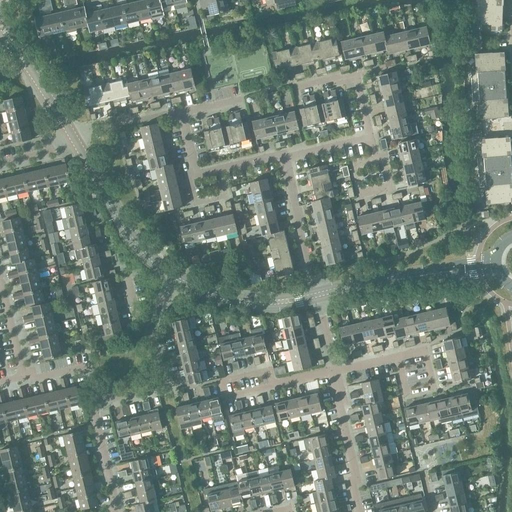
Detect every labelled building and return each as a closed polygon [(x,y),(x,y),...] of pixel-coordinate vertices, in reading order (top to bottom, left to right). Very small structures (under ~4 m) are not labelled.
[(50,0),(39,0),(37,1),(39,11),(52,8),(50,0)] [(119,7),(111,9),(115,26),(127,23),(121,0),(120,0),(117,1),(119,7)] [(126,0),(121,0),(127,23),(139,21),(135,3),(127,5),(126,0)] [(143,0),(143,1),(135,3),(139,21),(152,18),(147,0),(143,0)] [(147,0),(152,18),(164,15),(163,8),(162,8),(160,0),(147,0)] [(173,0),(175,5),(176,9),(188,6),(186,0),(173,0)] [(226,0),(220,0),(199,5),(201,10),(209,8),(211,16),(229,11),(226,0)] [(277,3),(279,9),(296,5),(294,0),(288,0),(286,1),(286,0),(265,0),(267,5),(277,3)] [(477,0),(476,25),(491,25),(491,31),(502,32),(503,6),(504,6),(503,0),(477,0)] [(75,3),(71,4),(76,28),(88,25),(89,25),(86,14),(85,7),(76,9),(75,3)] [(60,13),(64,31),(65,35),(77,32),(76,28),(71,4),(67,5),(68,11),(60,13)] [(101,5),(97,6),(103,29),(115,26),(111,9),(103,10),(101,5)] [(94,12),(86,14),(89,25),(88,25),(90,32),(103,29),(97,6),(93,7),(94,12)] [(51,9),(46,10),(52,34),(64,31),(60,13),(52,15),(51,9)] [(52,34),(46,10),(42,11),(43,17),(35,19),(39,37),(52,34)] [(427,27),(416,29),(420,49),(426,47),(426,45),(431,44),(427,27)] [(416,29),(405,32),(409,49),(414,48),(414,50),(420,49),(416,29)] [(384,32),(373,35),(377,54),(383,53),(382,51),(387,50),(384,37),(385,37),(384,32)] [(405,32),(395,34),(399,54),(405,52),(405,50),(409,49),(405,32)] [(395,34),(385,37),(384,37),(387,50),(388,54),(393,53),(393,55),(399,54),(395,34)] [(373,35),(362,37),(366,55),(371,53),(371,55),(377,54),(373,35)] [(362,37),(352,40),(356,59),(362,58),(362,56),(366,55),(362,37)] [(336,38),(325,41),(329,60),(335,59),(335,57),(340,55),(336,38)] [(356,59),(352,40),(341,42),(345,60),(350,58),(350,60),(356,59)] [(325,41),(314,43),(318,60),(323,59),(323,61),(329,60),(325,41)] [(314,43),(304,46),(308,65),(314,63),(314,62),(318,60),(314,43)] [(304,46),(293,48),(297,65),(302,64),(302,66),(308,65),(304,46)] [(293,48),(283,50),(287,70),(293,68),(293,66),(297,65),(293,48)] [(287,70),(283,50),(272,53),(276,71),(281,69),(281,71),(287,70)] [(474,54),(476,73),(490,72),(491,82),(476,83),(477,91),(491,90),(492,100),(478,101),(479,120),(497,118),(509,117),(508,99),(507,99),(505,71),(506,71),(504,52),(492,53),(474,54)] [(191,69),(180,72),(185,91),(191,89),(190,87),(195,86),(191,69)] [(180,72),(170,74),(174,91),(178,90),(179,92),(185,91),(180,72)] [(378,81),(379,87),(399,82),(396,72),(379,76),(380,81),(378,81)] [(170,74),(159,76),(164,96),(170,94),(169,93),(174,91),(170,74)] [(159,76),(149,79),(153,96),(157,95),(158,97),(164,96),(159,76)] [(127,79),(116,82),(121,101),(126,100),(126,98),(130,97),(131,97),(128,84),(127,79)] [(149,79),(138,81),(143,101),(149,99),(148,97),(153,96),(149,79)] [(138,81),(128,84),(131,97),(130,97),(131,101),(136,100),(137,102),(143,101),(138,81)] [(116,82),(105,84),(110,102),(114,101),(114,103),(121,101),(116,82)] [(383,93),(384,97),(401,93),(399,82),(379,87),(381,93),(383,93)] [(105,84),(95,87),(99,106),(105,105),(105,103),(110,102),(105,84)] [(99,106),(95,87),(84,90),(88,107),(93,106),(94,108),(99,106)] [(335,90),(329,91),(336,119),(346,117),(342,99),(337,100),(335,90)] [(325,103),(321,104),(325,122),(336,119),(329,91),(323,93),(325,103)] [(383,102),(384,108),(404,103),(401,93),(384,97),(385,102),(383,102)] [(314,95),(308,96),(314,124),(325,122),(321,104),(316,105),(314,95)] [(314,124),(308,96),(302,98),(304,108),(299,109),(304,127),(314,124)] [(4,101),(7,112),(24,107),(22,97),(4,101)] [(388,114),(389,118),(406,114),(404,103),(384,108),(386,114),(388,114)] [(7,112),(9,122),(27,118),(24,107),(7,112)] [(295,112),(284,114),(289,134),(295,132),(294,130),(299,129),(295,112)] [(240,113),(234,114),(240,142),(251,139),(247,122),(242,123),(240,113)] [(230,126),(225,127),(230,144),(240,142),(234,114),(227,116),(230,126)] [(284,114),(273,117),(278,134),(282,133),(283,135),(289,134),(284,114)] [(388,123),(389,129),(409,124),(406,114),(389,118),(390,123),(388,123)] [(273,117),(263,119),(268,139),(274,137),(273,135),(278,134),(273,117)] [(9,122),(12,133),(29,128),(27,118),(9,122)] [(218,118),(212,119),(219,147),(230,144),(225,127),(221,128),(218,118)] [(219,147),(212,119),(207,121),(209,131),(204,132),(208,150),(219,147)] [(268,139),(263,119),(252,122),(256,139),(261,138),(262,140),(268,139)] [(140,128),(143,138),(163,134),(161,128),(159,128),(158,123),(140,128)] [(409,124),(389,129),(391,135),(393,135),(394,139),(411,135),(409,124)] [(29,128),(12,133),(14,144),(32,139),(29,128)] [(143,138),(146,149),(163,145),(162,140),(164,140),(163,134),(143,138)] [(480,139),(482,158),(496,157),(497,167),(483,168),(484,176),(498,175),(499,185),(484,186),(486,205),(504,203),(511,202),(511,164),(511,156),(510,137),(498,138),(480,139)] [(398,148),(399,154),(419,150),(416,139),(399,143),(400,148),(398,148)] [(146,149),(148,159),(168,155),(166,149),(164,149),(163,145),(146,149)] [(403,160),(404,164),(421,160),(419,150),(399,154),(401,160),(403,160)] [(151,170),(155,169),(168,166),(168,165),(167,161),(169,161),(168,155),(148,159),(151,170)] [(63,165),(55,167),(59,184),(70,182),(66,164),(68,164),(67,158),(62,159),(63,165)] [(403,169),(404,175),(424,171),(421,160),(404,164),(405,169),(403,169)] [(155,169),(158,179),(177,175),(176,169),(174,169),(173,164),(168,165),(168,166),(155,169)] [(308,174),(310,180),(329,176),(326,165),(309,169),(310,174),(308,174)] [(55,167),(45,169),(49,187),(59,184),(55,167)] [(45,169),(34,172),(38,189),(49,187),(45,169)] [(424,171),(404,175),(405,181),(407,181),(409,186),(426,182),(424,171)] [(34,172),(24,174),(28,192),(38,189),(34,172)] [(24,174),(13,177),(17,194),(28,192),(24,174)] [(158,179),(160,190),(178,186),(177,181),(179,181),(177,175),(158,179)] [(313,186),(314,190),(331,186),(329,176),(310,180),(311,186),(313,186)] [(13,177),(3,179),(7,197),(17,194),(13,177)] [(250,183),(252,194),(272,189),(270,183),(268,184),(267,179),(250,183)] [(160,190),(163,200),(182,196),(181,190),(179,190),(178,186),(160,190)] [(313,195),(315,201),(329,198),(334,197),(331,186),(314,190),(315,195),(313,195)] [(252,194),(255,204),(272,200),(271,196),(273,195),(272,189),(252,194)] [(182,196),(163,200),(165,211),(183,207),(181,202),(184,202),(182,196)] [(311,207),(312,213),(332,208),(329,198),(315,201),(312,202),(313,206),(311,207)] [(255,204),(257,215),(277,210),(275,204),(273,205),(272,200),(255,204)] [(416,201),(410,203),(414,222),(425,219),(421,202),(416,203),(416,201)] [(64,207),(67,218),(84,214),(81,203),(64,207)] [(404,206),(400,207),(404,224),(414,222),(410,203),(404,204),(404,206)] [(395,206),(389,208),(393,227),(404,224),(400,207),(395,208),(395,206)] [(316,218),(317,223),(334,219),(332,208),(312,213),(314,219),(316,218)] [(383,211),(379,212),(383,229),(393,227),(389,208),(383,209),(383,211)] [(43,212),(45,224),(52,222),(53,222),(50,210),(43,212)] [(257,215),(260,225),(277,221),(276,217),(278,216),(277,210),(257,215)] [(373,211),(368,213),(372,232),(383,229),(379,212),(374,213),(373,211)] [(372,232),(368,213),(362,214),(362,216),(357,217),(361,235),(372,232)] [(67,218),(70,229),(86,225),(84,214),(67,218)] [(228,214),(222,215),(227,235),(238,232),(233,214),(229,216),(228,214)] [(217,218),(212,220),(216,237),(227,235),(222,215),(216,216),(217,218)] [(5,232),(23,228),(20,217),(2,222),(5,232)] [(207,219),(201,220),(206,240),(216,237),(212,220),(208,221),(207,219)] [(316,228),(317,234),(337,229),(334,219),(317,223),(318,228),(316,228)] [(195,223),(191,225),(195,242),(206,240),(201,220),(195,221),(195,223)] [(262,236),(267,235),(282,231),(280,225),(278,226),(277,221),(260,225),(262,236)] [(52,222),(45,224),(48,234),(54,233),(52,222)] [(195,242),(191,225),(186,226),(186,224),(180,225),(184,245),(195,242)] [(70,229),(72,239),(89,235),(86,225),(70,229)] [(8,243),(25,239),(23,228),(5,232),(8,243)] [(321,239),(322,244),(339,240),(337,229),(317,234),(319,240),(321,239)] [(267,235),(270,245),(289,241),(287,235),(286,235),(284,230),(282,231),(267,235)] [(54,233),(48,234),(50,245),(58,243),(60,242),(57,232),(54,233)] [(72,239),(75,250),(80,249),(80,248),(91,246),(91,245),(89,235),(72,239)] [(10,253),(28,249),(25,239),(8,243),(10,253)] [(321,249),(322,255),(342,250),(339,240),(322,244),(323,248),(321,249)] [(270,245),(272,256),(289,252),(288,247),(290,247),(289,241),(270,245)] [(58,243),(50,245),(53,255),(56,254),(60,254),(58,243)] [(77,260),(82,259),(99,255),(96,244),(91,245),(91,246),(80,248),(80,249),(75,250),(77,260)] [(30,260),(28,249),(10,253),(13,264),(17,263),(30,260)] [(342,250),(322,255),(324,261),(326,261),(327,266),(344,261),(342,250)] [(272,256),(275,266),(294,262),(292,256),(291,256),(289,252),(272,256)] [(82,259),(85,269),(101,266),(99,255),(82,259)] [(19,274),(37,269),(34,259),(30,260),(17,263),(19,271),(13,272),(14,277),(20,276),(19,274)] [(234,261),(235,268),(242,266),(241,260),(234,261)] [(294,262),(275,266),(277,277),(294,273),(293,268),(295,268),(294,262)] [(101,266),(85,269),(87,281),(104,277),(101,266)] [(22,284),(39,280),(37,269),(19,274),(20,276),(22,284)] [(66,274),(61,275),(64,286),(72,284),(70,273),(66,274)] [(93,283),(95,293),(112,289),(110,279),(93,283)] [(19,298),(25,297),(24,295),(42,290),(39,280),(22,284),(24,292),(18,294),(19,298)] [(72,288),(74,298),(80,297),(77,286),(72,288)] [(95,293),(98,304),(115,300),(112,289),(95,293)] [(24,295),(25,297),(27,306),(44,301),(42,290),(24,295)] [(98,304),(100,314),(117,310),(115,300),(98,304)] [(35,318),(52,313),(50,303),(32,307),(34,315),(29,316),(30,321),(35,320),(35,318)] [(446,308),(435,310),(440,330),(446,328),(445,326),(450,325),(449,321),(446,308)] [(100,314),(103,325),(120,321),(122,321),(120,314),(118,315),(117,310),(100,314)] [(435,310),(425,313),(429,330),(433,329),(434,331),(440,330),(435,310)] [(37,328),(55,324),(52,313),(35,318),(35,320),(37,328)] [(282,318),(284,329),(302,325),(301,320),(303,320),(301,313),(282,318)] [(425,313),(414,315),(419,335),(425,333),(424,331),(429,330),(425,313)] [(393,315),(381,318),(386,338),(392,336),(392,334),(396,333),(393,320),(394,320),(393,315)] [(414,315),(404,318),(408,335),(412,334),(413,336),(419,335),(414,315)] [(175,333),(192,329),(197,328),(195,317),(189,318),(173,322),(175,333)] [(381,318),(371,321),(375,338),(380,337),(380,339),(386,338),(381,318)] [(404,318),(394,320),(393,320),(396,333),(397,340),(404,338),(403,336),(408,335),(404,318)] [(120,321),(103,325),(105,335),(102,336),(103,341),(115,338),(114,334),(122,332),(120,321)] [(371,321),(360,323),(365,342),(371,341),(371,339),(375,338),(371,321)] [(360,323),(350,326),(354,343),(359,342),(359,344),(365,342),(360,323)] [(35,342),(40,341),(40,339),(57,334),(55,324),(37,328),(39,336),(34,337),(35,342)] [(284,329),(287,339),(306,335),(305,329),(303,329),(302,325),(284,329)] [(354,343),(350,326),(339,328),(344,347),(350,346),(350,344),(354,343)] [(251,330),(252,336),(256,353),(267,351),(261,328),(251,330)] [(175,333),(178,343),(194,339),(192,329),(175,333)] [(240,333),(229,335),(235,358),(245,356),(241,339),(240,333)] [(40,339),(40,341),(42,349),(60,345),(57,334),(40,339)] [(271,334),(265,336),(267,344),(273,343),(271,334)] [(235,358),(229,335),(219,338),(220,344),(224,361),(235,358)] [(287,339),(289,350),(307,346),(306,341),(308,341),(306,335),(287,339)] [(252,336),(241,339),(245,356),(256,353),(252,336)] [(443,346),(444,352),(463,347),(461,337),(443,341),(445,346),(443,346)] [(178,343),(180,354),(197,350),(194,339),(178,343)] [(60,345),(42,349),(44,357),(38,358),(40,363),(45,362),(45,360),(62,356),(60,345)] [(289,350),(292,360),(311,356),(310,350),(308,350),(307,346),(289,350)] [(447,358),(448,362),(466,358),(463,347),(444,352),(445,358),(447,358)] [(180,354),(183,364),(199,360),(197,350),(180,354)] [(118,353),(106,352),(105,361),(117,362),(118,353)] [(119,353),(119,366),(134,366),(134,353),(119,353)] [(311,356),(292,360),(295,371),(312,367),(311,362),(313,362),(311,356)] [(448,367),(449,373),(468,368),(466,358),(448,362),(449,367),(448,367)] [(183,364),(185,375),(202,371),(199,360),(183,364)] [(220,378),(226,377),(223,366),(217,368),(220,378)] [(468,368),(449,373),(450,379),(452,379),(454,384),(471,379),(468,368)] [(202,371),(185,375),(188,386),(204,382),(202,371)] [(362,383),(364,394),(381,390),(378,379),(362,383)] [(66,389),(70,407),(81,404),(77,387),(68,389),(67,383),(62,385),(63,390),(66,389)] [(45,394),(49,412),(59,409),(55,392),(47,394),(46,388),(41,389),(42,395),(45,394)] [(55,392),(59,409),(70,407),(66,389),(63,390),(55,392)] [(364,394),(367,404),(367,405),(378,402),(379,402),(384,401),(381,390),(364,394)] [(479,414),(474,392),(468,394),(468,393),(463,395),(462,393),(456,394),(462,418),(479,414)] [(24,399),(28,417),(38,414),(34,397),(26,399),(25,393),(20,395),(21,400),(24,399)] [(312,393),(306,394),(311,414),(322,411),(318,394),(313,395),(312,393)] [(34,397),(38,414),(49,412),(45,394),(42,395),(34,397)] [(301,398),(296,399),(300,416),(311,414),(306,394),(300,396),(301,398)] [(462,418),(456,394),(450,396),(451,398),(446,399),(452,421),(462,418)] [(219,397),(208,400),(212,417),(213,423),(224,420),(219,397)] [(0,399),(0,404),(0,405),(3,404),(7,422),(17,419),(13,402),(5,404),(4,398),(0,399)] [(291,398),(285,399),(290,418),(300,416),(296,399),(292,400),(291,398)] [(452,421),(446,399),(442,400),(441,398),(435,399),(440,418),(441,423),(452,421)] [(13,402),(17,419),(28,417),(24,399),(21,400),(13,402)] [(290,418),(285,399),(279,401),(280,403),(275,404),(279,421),(290,418)] [(430,403),(425,404),(429,421),(440,418),(435,399),(429,401),(430,403)] [(208,400),(197,402),(201,419),(212,417),(208,400)] [(201,419),(197,402),(187,405),(192,427),(202,424),(201,419)] [(362,406),(364,416),(381,412),(379,402),(378,402),(367,405),(367,404),(362,406)] [(420,403),(414,404),(419,424),(429,421),(425,404),(421,405),(420,403)] [(419,424),(414,404),(408,406),(409,408),(404,409),(408,426),(419,424)] [(192,427),(187,405),(176,408),(181,429),(192,427)] [(272,405),(261,408),(265,425),(276,422),(272,405)] [(261,408),(250,410),(254,427),(265,425),(261,408)] [(250,410),(240,413),(244,430),(254,427),(250,410)] [(158,412),(148,414),(152,431),(162,428),(158,412)] [(364,416),(367,427),(383,423),(381,412),(364,416)] [(244,430),(240,413),(229,416),(233,432),(244,430)] [(148,414),(137,417),(141,433),(152,431),(148,414)] [(137,417),(127,419),(131,436),(141,433),(137,417)] [(131,436),(127,419),(116,422),(120,438),(131,436)] [(367,427),(369,437),(386,433),(383,423),(367,427)] [(64,435),(66,446),(84,442),(81,431),(64,435)] [(369,437),(372,448),(388,444),(386,433),(369,437)] [(306,450),(312,449),(329,445),(326,434),(303,439),(306,450)] [(66,446),(69,457),(86,453),(84,442),(66,446)] [(372,448),(374,458),(397,453),(394,443),(388,444),(372,448)] [(311,460),(314,459),(331,455),(329,445),(312,449),(313,454),(310,454),(309,455),(308,457),(308,459),(310,460),(311,460)] [(0,450),(3,461),(20,457),(18,446),(0,450)] [(125,453),(120,454),(122,460),(133,458),(132,452),(125,453)] [(69,457),(71,467),(89,463),(86,453),(69,457)] [(397,453),(374,458),(377,469),(393,465),(399,464),(397,453)] [(314,459),(317,470),(334,466),(331,455),(314,459)] [(3,461),(5,472),(23,468),(20,457),(3,461)] [(133,473),(150,469),(147,458),(130,462),(133,473)] [(71,467),(74,478),(91,474),(89,463),(71,467)] [(393,465),(377,469),(379,480),(396,476),(393,465)] [(278,466),(268,468),(273,491),(284,488),(280,472),(278,466)] [(317,470),(319,480),(331,477),(331,478),(336,477),(334,466),(317,470)] [(442,475),(445,486),(466,481),(462,466),(454,468),(455,472),(442,475)] [(5,472),(8,482),(25,478),(23,468),(5,472)] [(268,468),(257,471),(263,493),(273,491),(268,468)] [(135,483),(152,479),(150,469),(133,473),(135,483)] [(291,469),(280,472),(284,488),(295,486),(291,469)] [(257,471),(247,473),(252,496),(263,493),(257,471)] [(236,476),(237,482),(238,487),(239,487),(242,498),(252,496),(247,473),(236,476)] [(74,478),(76,488),(94,484),(91,474),(74,478)] [(481,487),(496,484),(495,474),(479,477),(481,487)] [(314,481),(317,492),(334,488),(331,478),(331,477),(319,480),(314,481)] [(8,482),(10,493),(28,489),(25,478),(8,482)] [(132,495),(138,494),(155,490),(168,487),(167,484),(160,485),(158,478),(152,479),(135,483),(137,489),(131,491),(132,495)] [(447,497),(464,493),(468,492),(466,481),(445,486),(447,497)] [(237,482),(227,484),(232,506),(244,503),(242,498),(239,487),(238,487),(237,482)] [(384,482),(368,486),(369,492),(386,488),(384,482)] [(76,488),(79,499),(96,495),(94,484),(76,488)] [(227,484),(217,486),(222,508),(232,506),(227,484)] [(222,508),(217,486),(203,490),(205,495),(207,495),(211,511),(222,508)] [(312,493),(315,504),(336,499),(334,488),(317,492),(312,493)] [(10,493),(13,503),(30,499),(28,489),(10,493)] [(138,494),(140,504),(152,501),(152,502),(157,501),(155,490),(138,494)] [(447,497),(450,507),(467,503),(464,493),(447,497)] [(424,511),(421,494),(410,496),(413,511),(424,511)] [(96,495),(79,499),(81,510),(99,506),(96,495)] [(413,511),(410,496),(399,499),(402,511),(413,511)] [(13,503),(14,511),(22,511),(33,510),(30,499),(13,503)] [(315,504),(316,511),(325,511),(338,509),(336,499),(315,504)] [(402,511),(399,499),(389,501),(391,511),(402,511)] [(135,505),(136,511),(154,511),(152,502),(152,501),(140,504),(135,505)] [(391,511),(389,501),(376,504),(377,511),(379,510),(379,511),(391,511)] [(450,507),(450,511),(468,511),(467,503),(450,507)]
